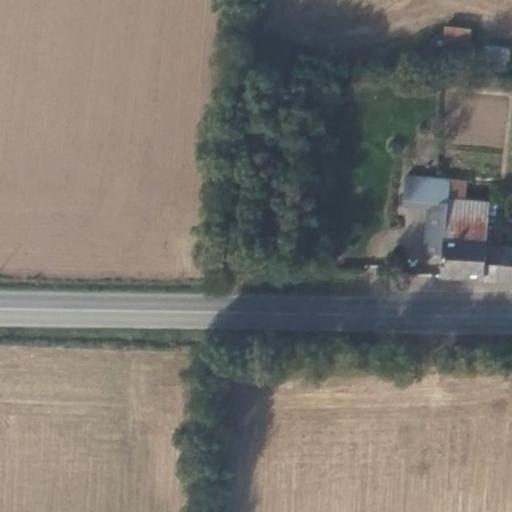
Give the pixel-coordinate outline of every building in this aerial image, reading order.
[(470,48),(471,29),(443,26),(441,45),(470,48)] [(485,46),(484,64),(507,66),(508,48),(485,46)] [(452,176),(409,172),(407,202),(450,204),(450,195),(452,176)] [(443,274),(495,280),(495,265),(500,204),(450,195),(450,204),(449,217),(447,236),(443,274)] [(433,235),(447,236),(449,217),(436,216),(433,235)] [(494,285),(511,285),(511,253),(499,253),(495,265),(495,280),(494,285)]
